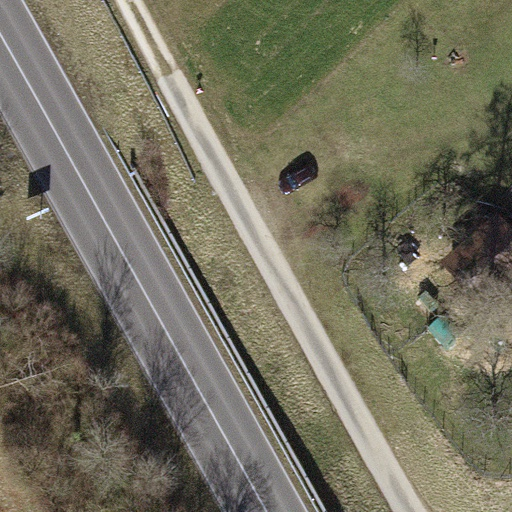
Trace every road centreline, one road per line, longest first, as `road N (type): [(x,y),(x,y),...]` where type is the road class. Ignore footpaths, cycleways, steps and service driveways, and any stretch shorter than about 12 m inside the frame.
road 1 (track): [(412,511),(132,0)]
road 2 (secondary): [(0,38),(267,511)]
